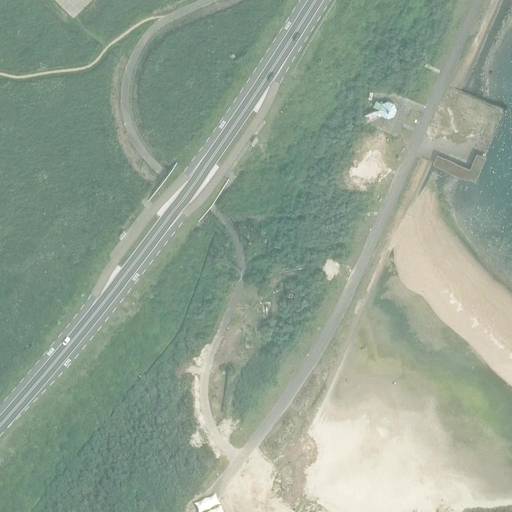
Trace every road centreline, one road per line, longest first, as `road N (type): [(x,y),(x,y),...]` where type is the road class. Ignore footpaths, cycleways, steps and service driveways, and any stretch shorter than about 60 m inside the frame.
road 1 (track): [(475,0),(322,346),(217,486),(225,511)]
road 2 (primary): [(0,425),(160,228),(314,0)]
